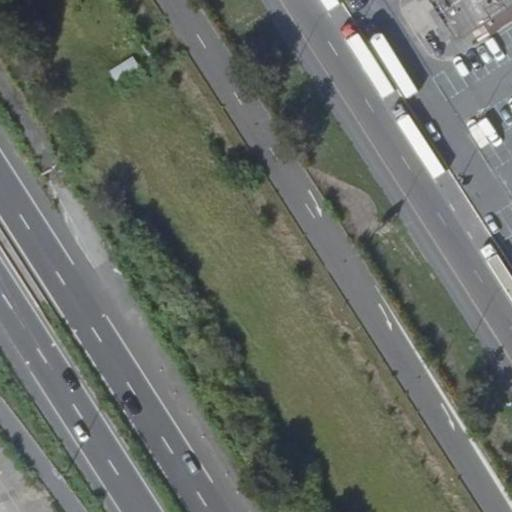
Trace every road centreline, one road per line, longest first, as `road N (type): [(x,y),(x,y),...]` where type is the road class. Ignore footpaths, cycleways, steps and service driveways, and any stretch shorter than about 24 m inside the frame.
road 1 (unclassified): [(171,0),(497,511)]
road 2 (unclassified): [(272,0),(511,373)]
road 3 (motorway): [(213,511),(0,180)]
road 4 (unclassified): [(511,316),(310,0)]
road 5 (motorway): [(0,292),(134,511)]
road 6 (motorway): [(0,412),(73,511)]
